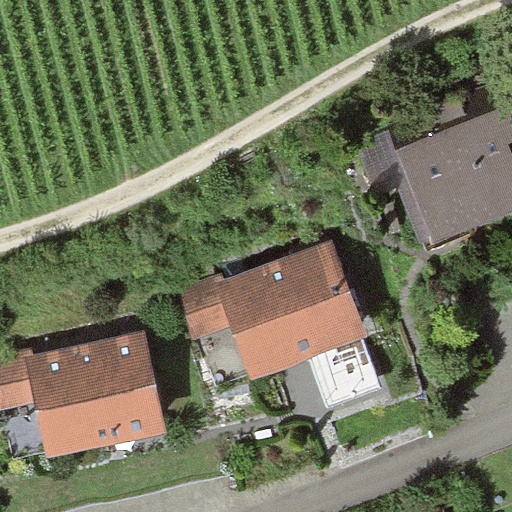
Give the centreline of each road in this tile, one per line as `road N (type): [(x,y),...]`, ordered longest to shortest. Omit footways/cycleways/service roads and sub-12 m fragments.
road 1 (track): [(0,237),(142,192),(319,79),(494,0)]
road 2 (residential): [(292,511),(511,427)]
